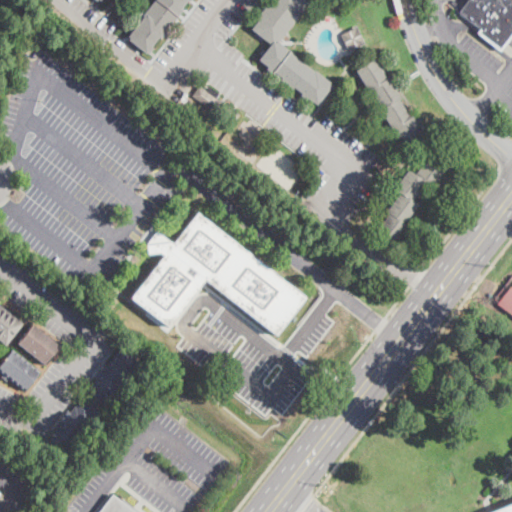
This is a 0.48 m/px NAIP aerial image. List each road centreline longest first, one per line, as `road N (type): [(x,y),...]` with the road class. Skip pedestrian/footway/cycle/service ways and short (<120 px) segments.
road 1 (primary): [(511,196),(267,511)]
road 2 (residential): [(511,156),(442,85),(406,0)]
